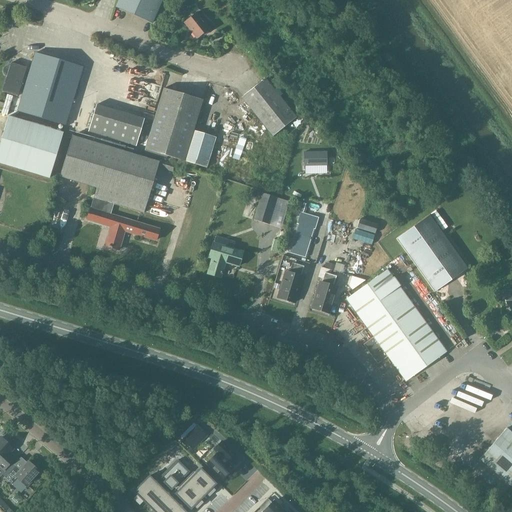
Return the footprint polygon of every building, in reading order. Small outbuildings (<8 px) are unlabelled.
[(152,23),(161,0),(118,0),(115,7),(152,23)] [(196,39),(209,28),(197,13),(184,23),(196,39)] [(65,125),(83,68),(34,53),(17,111),(65,125)] [(11,63),(2,92),(17,96),(26,68),(11,63)] [(265,79),(242,98),(273,137),(297,118),(265,79)] [(203,100),(164,88),(145,150),(183,161),(193,130),(203,100)] [(96,105),(88,132),(136,146),(144,119),(96,105)] [(8,116),(0,144),(0,163),(50,178),(63,133),(8,116)] [(183,161),(206,168),(215,137),(193,130),(183,161)] [(236,131),(229,154),(237,156),(244,134),(236,131)] [(144,213),(158,167),(159,162),(73,136),(60,177),(97,188),(88,220),(111,227),(105,246),(119,250),(125,231),(156,240),(159,229),(110,214),(114,204),(144,213)] [(304,166),(326,166),(326,152),(304,152),(304,166)] [(277,198),(261,193),(253,220),(269,225),(273,210),(285,214),(288,201),(277,198)] [(434,292),(468,268),(430,215),(396,239),(434,292)] [(354,229),(342,270),(361,276),(374,235),(354,229)] [(238,266),(242,252),(213,243),(208,257),(212,259),(207,274),(220,278),(225,263),(238,266)] [(286,272),(278,298),(293,303),(301,276),(303,266),(292,263),(289,272),(286,272)] [(483,270),(488,275),(494,270),(489,265),(483,270)] [(387,270),(346,300),(405,381),(446,352),(387,270)] [(321,282),(312,309),(328,313),(336,287),(333,286),(336,276),(325,273),(322,282),(321,282)] [(511,288),(503,295),(507,301),(508,308),(507,309),(509,312),(509,311),(511,312),(511,288)] [(387,357),(373,337),(364,344),(378,364),(387,357)] [(459,384),(457,389),(482,400),(484,395),(459,384)] [(451,404),(453,399),(443,396),(441,401),(451,404)] [(206,435),(196,426),(183,439),(187,443),(194,437),(200,442),(206,435)] [(510,486),(511,484),(511,433),(506,428),(479,459),(510,486)] [(0,466),(4,470),(14,459),(8,454),(13,448),(1,437),(0,438),(0,466)] [(221,442),(204,460),(223,478),(232,468),(223,459),(231,451),(221,442)] [(177,460),(159,478),(171,490),(188,472),(177,460)] [(26,487),(40,472),(28,461),(19,471),(15,467),(5,478),(12,485),(18,479),(26,487)] [(200,469),(175,494),(190,509),(215,484),(200,469)] [(185,511),(149,476),(133,491),(154,511),(185,511)] [(255,498),(245,508),(249,511),(259,502),(255,498)] [(278,511),(281,509),(273,501),(262,511),(278,511)]
